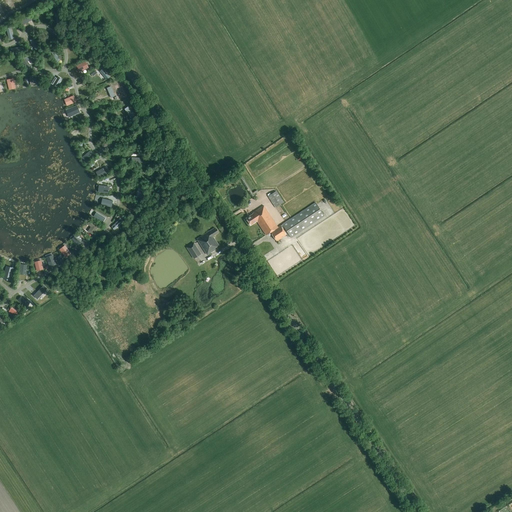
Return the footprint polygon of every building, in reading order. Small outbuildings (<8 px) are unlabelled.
[(30,17),(19,22),(21,26),(31,20),(30,17)] [(34,40),(31,42),(36,51),(39,49),(34,40)] [(61,60),(54,50),(51,52),(57,63),(61,60)] [(30,66),(23,56),(19,59),(27,68),(30,66)] [(89,68),(85,61),(76,66),(79,72),(89,68)] [(100,71),(106,80),(110,78),(103,69),(100,71)] [(16,88),(13,78),(6,80),(9,90),(16,88)] [(55,85),(56,84),(60,86),(63,80),(60,78),(58,80),(54,78),(51,83),(55,85)] [(77,102),(74,95),(64,99),(67,106),(77,102)] [(80,113),(76,105),(68,109),(71,116),(80,113)] [(128,106),(125,108),(131,117),(134,115),(128,106)] [(116,143),(114,138),(103,144),(105,148),(116,143)] [(95,155),(90,150),(81,158),(86,164),(95,155)] [(110,172),(106,166),(95,172),(99,178),(110,172)] [(109,186),(99,185),(98,192),(108,194),(109,186)] [(271,195),(268,196),(275,207),(283,202),(276,191),(271,195)] [(102,205),(102,206),(111,208),(113,201),(103,199),(102,205)] [(278,228),(271,232),(277,241),(286,235),(288,237),(289,236),(291,239),(324,216),(315,203),(278,227),(278,228)] [(278,228),(278,227),(264,206),(253,213),(253,214),(246,219),(250,226),(257,221),(266,235),(271,232),(278,228)] [(98,214),(95,218),(103,223),(105,218),(98,214)] [(119,221),(111,227),(114,230),(123,222),(122,221),(122,220),(121,219),(120,219),(119,220),(119,221)] [(98,227),(90,221),(87,224),(91,227),(88,231),(92,235),(98,227)] [(213,238),(215,236),(214,235),(219,232),(216,229),(215,228),(198,239),(208,254),(216,249),(215,248),(218,245),(213,238)] [(84,241),(76,234),(71,239),(79,246),(84,241)] [(186,248),(194,259),(201,255),(194,243),(186,248)] [(71,254),(65,245),(59,250),(65,258),(71,254)] [(56,265),(52,255),(46,258),(49,267),(56,265)] [(43,269),(41,260),(34,262),(36,271),(43,269)] [(27,265),(20,264),(18,275),(26,276),(27,265)] [(6,269),(4,279),(10,281),(12,271),(6,269)] [(43,286),(33,296),(37,299),(47,289),(43,286)] [(21,297),(18,300),(26,307),(29,304),(21,297)] [(21,311),(12,305),(8,312),(18,317),(21,311)]
